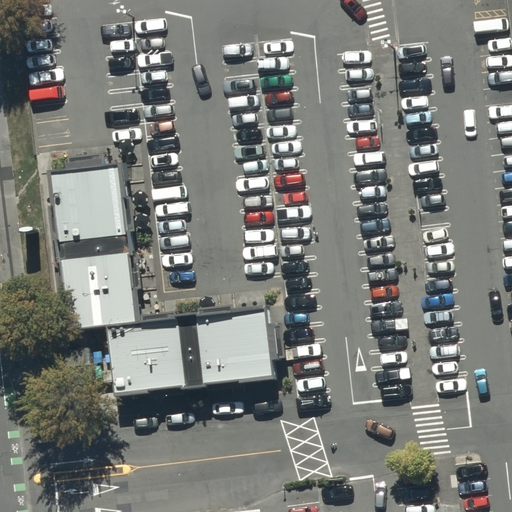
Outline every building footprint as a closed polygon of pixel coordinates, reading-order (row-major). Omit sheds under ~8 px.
[(49,165),(58,238),(131,229),(122,156),(102,159),(102,152),(68,156),(68,163),(49,165)] [(111,320),(142,316),(131,229),(58,238),(69,325),(111,320)] [(266,301),(184,312),(194,390),(275,380),(274,370),(284,369),(278,323),(269,324),(266,301)] [(122,400),(194,390),(184,312),(142,316),(111,320),(122,400)] [(89,361),(36,368),(41,404),(94,397),(89,361)]
